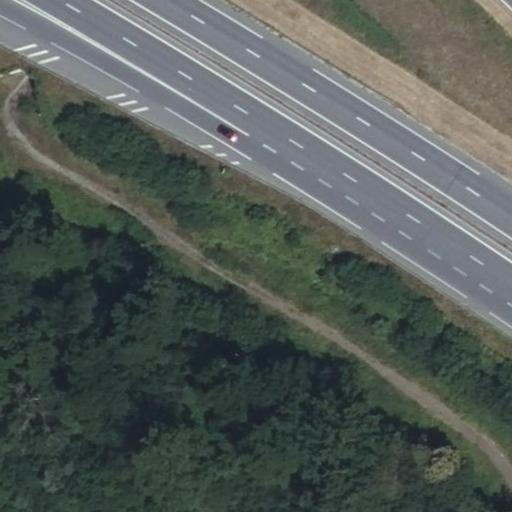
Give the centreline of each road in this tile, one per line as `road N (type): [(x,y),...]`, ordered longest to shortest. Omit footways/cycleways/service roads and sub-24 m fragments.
road 1 (motorway): [(511,219),(163,0)]
road 2 (motorway): [(0,7),(292,139)]
road 3 (motorway): [(53,0),(292,139)]
road 4 (motorway): [(292,139),(511,284)]
